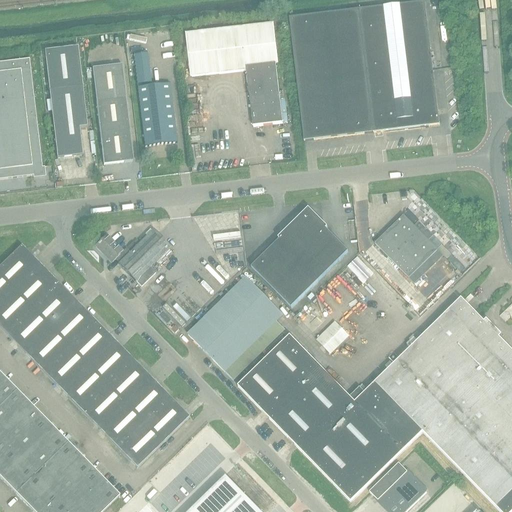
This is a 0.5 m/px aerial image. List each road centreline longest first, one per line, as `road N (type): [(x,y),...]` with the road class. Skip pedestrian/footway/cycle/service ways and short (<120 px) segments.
road 1 (residential): [(60,209),(499,156)]
road 2 (residential): [(215,406),(130,487),(0,352)]
road 3 (residential): [(215,406),(67,249),(60,209)]
road 4 (residential): [(319,511),(215,406)]
road 5 (unknown): [(361,173),(360,229),(407,289)]
road 6 (residential): [(495,121),(487,0)]
